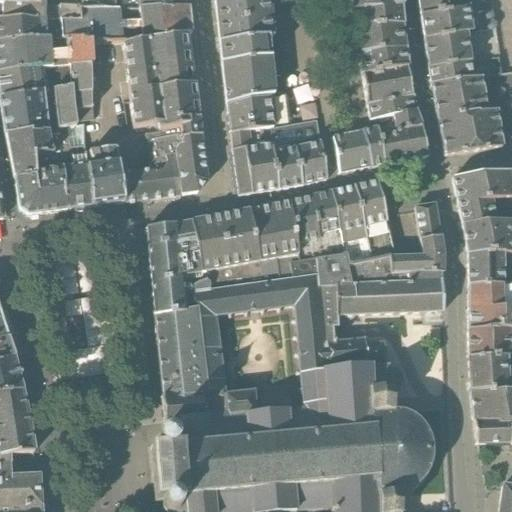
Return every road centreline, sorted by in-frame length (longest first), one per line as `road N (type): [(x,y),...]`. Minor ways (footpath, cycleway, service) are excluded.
road 1 (residential): [(48,432),(17,239),(122,223)]
road 2 (residential): [(48,432),(148,419),(122,223)]
